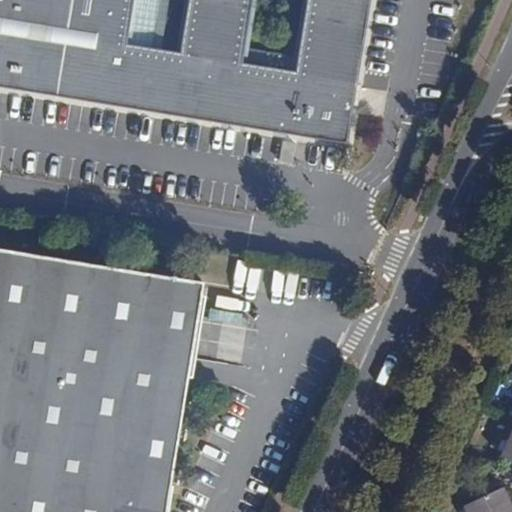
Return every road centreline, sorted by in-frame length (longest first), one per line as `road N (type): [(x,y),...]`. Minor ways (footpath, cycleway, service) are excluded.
road 1 (secondary): [(453,198),(313,511)]
road 2 (secondary): [(511,61),(453,198)]
